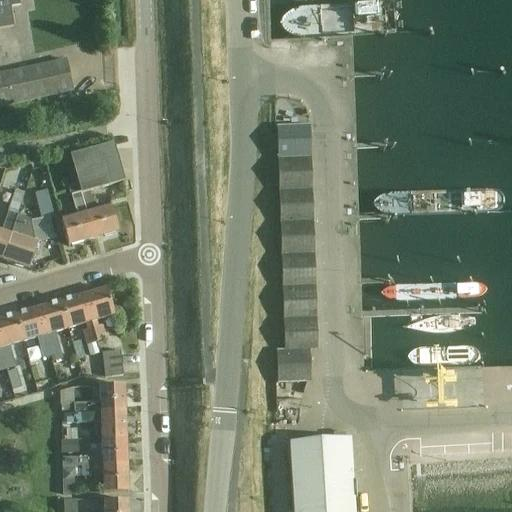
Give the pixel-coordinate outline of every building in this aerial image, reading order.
[(0,0),(0,30),(13,28),(10,8),(20,7),(18,0),(0,0)] [(0,108),(72,93),(65,61),(0,75),(0,108)] [(308,127),(276,128),(277,144),(309,143),(308,127)] [(277,160),(309,159),(309,143),(277,144),(277,160)] [(80,195),(92,240),(117,233),(109,207),(89,213),(88,207),(92,206),(88,193),(122,184),(111,145),(71,157),(73,165),(79,186),(81,195),(80,195)] [(65,167),(73,165),(71,157),(63,159),(65,167)] [(278,176),(310,175),(309,159),(277,160),(278,176)] [(23,193),(42,195),(44,172),(24,170),(23,193)] [(279,192),(311,191),(310,175),(278,176),(279,192)] [(79,186),(68,189),(71,198),(80,195),(81,195),(79,186)] [(0,232),(0,259),(3,261),(17,217),(16,217),(24,195),(14,191),(1,233),(0,232)] [(279,208),(311,207),(311,191),(279,192),(279,208)] [(92,240),(80,195),(71,198),(69,198),(73,211),(78,210),(80,216),(60,221),(67,246),(92,240)] [(50,204),(38,207),(41,220),(49,218),(53,217),(50,204)] [(280,224),(312,223),(311,207),(279,208),(280,224)] [(28,221),(17,217),(3,261),(27,268),(35,244),(28,221)] [(280,240),(312,239),(312,223),(280,224),(280,240)] [(281,256),(313,255),(312,239),(280,240),(281,256)] [(281,272),(313,271),(313,255),(281,256),(281,272)] [(282,288),(314,287),(313,271),(281,272),(282,288)] [(282,304),(314,303),(314,287),(282,288),(282,304)] [(99,292),(82,297),(95,344),(105,341),(101,327),(97,328),(95,322),(113,317),(105,290),(99,292)] [(82,297),(59,304),(67,330),(85,325),(87,331),(82,332),(86,347),(95,344),(82,297)] [(283,320),(315,319),(314,303),(282,304),(283,320)] [(67,330),(59,304),(37,310),(51,358),(52,358),(53,363),(62,360),(55,334),(67,330)] [(37,310),(15,317),(22,343),(36,339),(42,361),(51,358),(37,310)] [(15,317),(0,320),(0,350),(6,371),(15,368),(9,347),(22,343),(15,317)] [(284,336),(315,335),(315,319),(283,320),(284,336)] [(308,351),(308,352),(316,351),(315,335),(284,336),(284,352),(308,351)] [(80,342),(72,344),(77,362),(85,359),(80,342)] [(95,344),(86,347),(90,358),(99,355),(95,344)] [(277,369),(309,367),(308,352),(308,351),(284,352),(276,352),(277,369)] [(123,377),(119,352),(101,354),(105,379),(123,377)] [(309,367),(277,369),(277,385),(309,384),(309,367)] [(453,370),(412,371),(413,412),(454,411),(453,370)] [(5,371),(0,372),(0,386),(0,388),(10,385),(6,374),(5,371)] [(22,390),(16,371),(6,374),(10,385),(12,393),(22,390)] [(324,387),(301,386),(299,414),(322,416),(324,387)] [(60,407),(61,416),(124,414),(123,387),(99,387),(100,406),(60,407)] [(124,414),(61,416),(61,426),(101,425),(101,441),(125,440),(124,414)] [(73,431),(62,431),(62,442),(74,442),(73,431)] [(73,469),(81,469),(126,467),(125,440),(101,441),(102,459),(61,460),(62,469),(73,469)] [(353,511),(348,440),(288,444),(292,511),(353,511)] [(62,442),(61,442),(61,454),(79,454),(79,442),(74,442),(62,442)] [(127,494),(126,467),(81,469),(82,477),(82,479),(103,478),(103,494),(127,494)] [(73,469),(62,469),(63,495),(74,495),(73,478),(73,469)] [(81,469),(73,469),(73,478),(82,477),(81,469)] [(127,511),(127,502),(104,503),(103,511),(127,511)]
